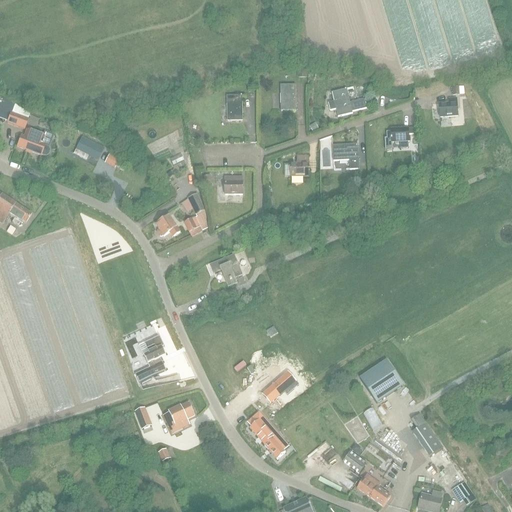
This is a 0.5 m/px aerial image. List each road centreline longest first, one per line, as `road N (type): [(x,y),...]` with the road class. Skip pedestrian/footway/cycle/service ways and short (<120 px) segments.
road 1 (residential): [(364,511),(282,478),(244,451),(204,383),(148,251),(123,219),(0,165)]
road 2 (track): [(386,336),(487,480)]
road 3 (track): [(0,446),(140,402)]
